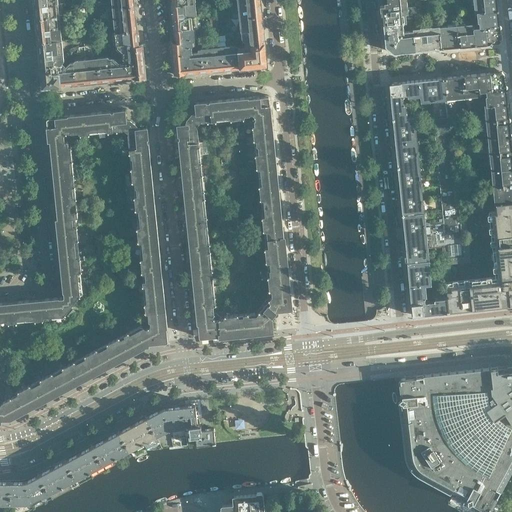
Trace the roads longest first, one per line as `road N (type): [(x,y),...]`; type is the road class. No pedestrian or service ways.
road 1 (residential): [(401,333),(366,0)]
road 2 (residential): [(186,360),(158,89)]
road 3 (residential): [(280,78),(308,344)]
road 4 (residential): [(0,290),(46,278),(31,102)]
road 5 (tertiary): [(0,461),(188,379)]
road 6 (tertiary): [(186,360),(0,440)]
road 7 (tertiary): [(312,368),(511,347)]
road 8 (residential): [(312,368),(327,479),(340,511)]
road 9 (residential): [(31,102),(158,89)]
road 10 (tertiary): [(188,379),(312,368)]
road 11 (tertiary): [(308,344),(186,360)]
road 12 (residential): [(158,89),(280,78)]
